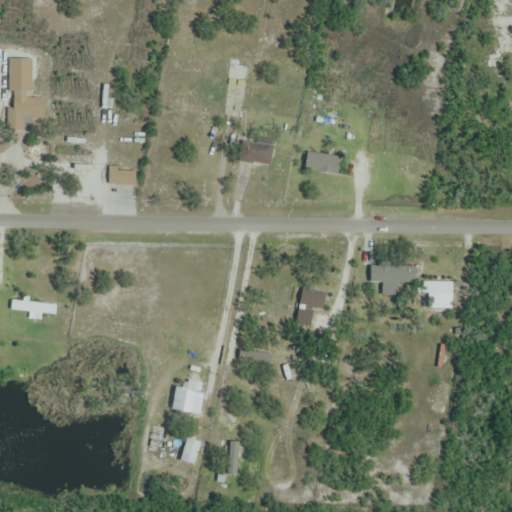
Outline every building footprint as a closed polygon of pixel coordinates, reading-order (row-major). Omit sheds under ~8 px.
[(30,61),(10,61),(9,93),(10,93),(10,132),(24,132),(24,120),(44,120),(44,98),(30,98),(30,61)] [(229,80),(247,80),(247,66),(229,66),(229,80)] [(272,164),(273,139),(240,138),(240,164),(272,164)] [(340,156),(306,153),(304,171),(338,175),(340,156)] [(135,171),(107,171),(107,186),(135,186),(135,171)] [(410,266),(370,266),(370,282),(410,282),(410,266)] [(453,315),(453,283),(417,283),(417,304),(427,304),(427,315),(453,315)] [(326,294),(302,289),(295,324),(310,327),(313,309),(323,311),(326,294)] [(30,313),(29,320),(40,321),(41,314),(56,315),(57,304),(11,301),(10,312),(30,313)] [(186,391),(177,390),(174,411),(198,415),(203,384),(187,382),(186,391)] [(149,447),(163,450),(168,429),(153,427),(149,447)] [(250,457),(246,443),(234,446),(229,431),(221,433),(232,471),(241,468),(239,460),(250,457)] [(196,461),(193,446),(179,450),(182,465),(196,461)]
